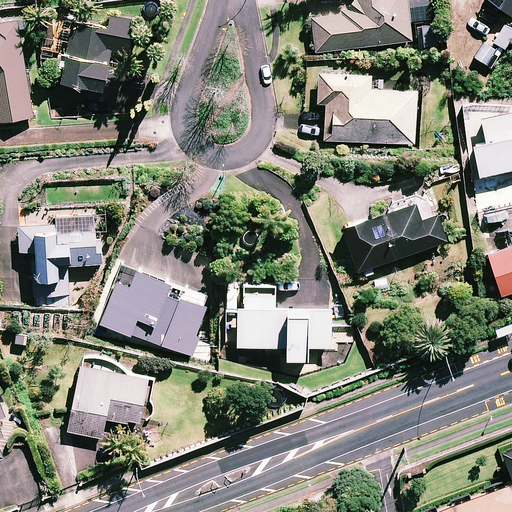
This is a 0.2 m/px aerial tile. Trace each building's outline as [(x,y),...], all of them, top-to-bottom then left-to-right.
[(355,0),(357,10),(312,15),(316,51),(412,40),(410,22),(437,19),(434,0),(355,0)] [(135,18),(112,14),(111,27),(74,22),(67,71),(60,70),(56,94),(118,103),(123,69),(111,67),(114,49),(131,52),(135,18)] [(0,120),(36,115),(21,19),(0,22),(0,120)] [(371,75),(319,72),(318,102),(326,103),(324,139),(415,144),(418,91),(370,88),(371,75)] [(420,217),(414,200),(343,223),(358,269),(446,239),(437,211),(420,217)] [(98,213),(58,214),(58,226),(22,226),(22,249),(39,249),(39,275),(35,275),(35,307),(71,307),(71,263),(103,263),(103,239),(98,239),(98,213)] [(217,260),(146,237),(136,267),(124,263),(104,323),(192,352),(208,302),(203,300),(217,260)] [(511,291),(511,241),(487,249),(502,295),(511,291)] [(277,286),(245,285),(245,298),(230,297),(229,307),(241,308),(240,344),(289,346),(288,356),(311,357),(311,346),(332,346),(333,305),(277,303),(277,286)] [(511,329),(511,320),(494,327),(497,335),(511,329)] [(153,374),(84,360),(70,430),(104,436),(108,416),(144,423),(153,374)] [(511,477),(419,511),(511,511),(511,442),(501,447),(511,476),(511,477)]
